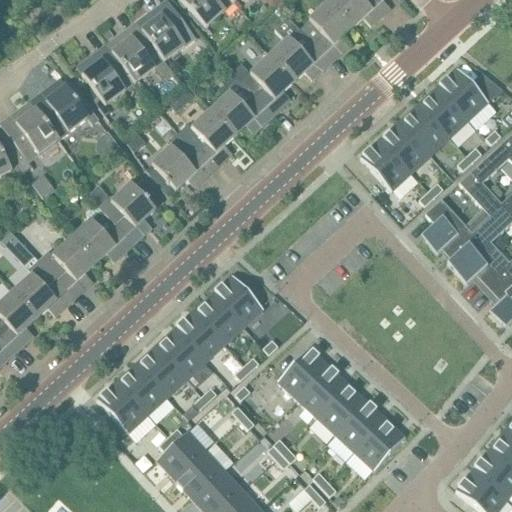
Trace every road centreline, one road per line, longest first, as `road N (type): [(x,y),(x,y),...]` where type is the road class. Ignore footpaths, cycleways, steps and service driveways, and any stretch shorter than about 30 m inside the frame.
road 1 (unclassified): [(0,431),(446,21)]
road 2 (residential): [(511,369),(367,219),(289,291),(459,447)]
road 3 (residential): [(0,85),(113,0)]
